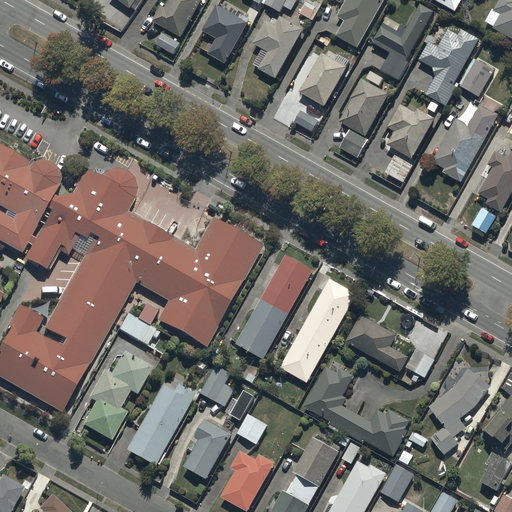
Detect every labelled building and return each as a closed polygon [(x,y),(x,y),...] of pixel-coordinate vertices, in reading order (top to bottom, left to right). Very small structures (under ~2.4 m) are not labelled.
[(132,13),(140,0),(108,0),(105,5),(123,17),(128,10),(132,13)] [(182,41),(203,3),(198,0),(172,0),(166,13),(162,11),(154,26),(182,41)] [(246,0),(261,8),(265,0),(246,0)] [(269,0),(265,7),(281,16),(285,9),(292,13),(299,0),(269,0)] [(337,39),(358,51),(387,0),(345,0),(345,1),(348,3),(338,20),(346,25),(337,39)] [(430,0),(457,15),(465,0),(430,0)] [(511,0),(502,0),(495,13),(494,12),(486,25),(495,30),(494,32),(511,42),(511,0)] [(307,6),(300,18),(314,25),(323,7),(316,4),(314,9),(307,6)] [(209,58),(226,68),(252,24),(242,18),(240,22),(218,8),(202,34),(211,39),(204,51),(211,55),(209,58)] [(373,47),(391,56),(381,74),(401,85),(411,66),(407,64),(434,15),(421,8),(407,33),(401,30),(399,35),(383,27),(373,47)] [(260,73),(276,82),(305,34),(282,20),(276,31),(267,25),(254,47),(262,52),(254,67),(261,71),(260,73)] [(429,47),(420,64),(434,71),(436,80),(426,99),(433,103),(428,111),(436,115),(441,106),(448,110),(460,87),(458,86),(480,42),(462,33),(459,38),(448,32),(444,42),(437,38),(436,41),(430,38),(426,46),(429,47)] [(180,47),(163,37),(157,48),(174,57),(180,47)] [(323,57),(301,96),(326,111),(349,72),(347,70),(350,65),(339,58),(335,64),(323,57)] [(477,63),(462,90),(480,100),(496,73),(477,63)] [(351,132),(368,141),(390,98),(362,84),(340,127),(351,132)] [(511,104),(495,133),(511,142),(511,104)] [(396,136),(389,149),(413,163),(436,123),(419,112),(416,116),(402,108),(389,132),(396,136)] [(445,176),(462,186),(500,119),(481,109),(469,130),(457,123),(433,165),(447,173),(445,176)] [(303,115),(296,126),(314,137),(321,126),(303,115)] [(368,141),(351,132),(341,152),(359,161),(370,142),(368,141)] [(0,241),(21,253),(27,243),(30,245),(24,258),(46,270),(47,269),(49,270),(59,251),(67,256),(71,248),(83,256),(43,328),(64,340),(61,347),(35,332),(42,318),(18,305),(7,326),(10,328),(0,347),(0,377),(61,413),(134,283),(166,301),(157,320),(205,347),(262,246),(212,217),(194,249),(127,211),(133,199),(136,189),(134,178),(126,170),(116,168),(106,171),(94,169),(90,171),(83,167),(72,186),(75,188),(71,194),(57,198),(54,195),(59,185),(60,178),(58,168),(50,163),(42,160),(33,162),(29,167),(27,166),(29,162),(0,145),(0,241)] [(488,208),(502,216),(511,198),(511,158),(509,164),(493,154),(480,176),(489,181),(479,197),(490,204),(488,208)] [(413,169),(395,159),(385,177),(403,187),(413,169)] [(287,260),(237,348),(265,363),(314,275),(287,260)] [(358,298),(331,284),(281,372),(308,387),(358,298)] [(128,317),(119,332),(147,349),(153,339),(158,341),(161,336),(150,329),(159,315),(147,308),(138,323),(128,317)] [(392,351),(398,339),(361,319),(347,347),(402,376),(410,361),(392,351)] [(417,353),(407,371),(426,382),(436,364),(417,353)] [(153,372),(125,356),(113,378),(105,374),(90,403),(96,406),(83,430),(112,445),(128,417),(121,413),(130,396),(138,400),(153,372)] [(216,370),(201,396),(227,410),(236,393),(226,387),(231,379),(216,370)] [(328,370),(305,410),(331,425),(330,427),(363,446),(365,444),(394,460),(409,434),(406,432),(410,424),(390,413),(387,418),(379,413),(372,425),(343,409),(347,402),(344,400),(355,380),(341,372),(339,376),(328,370)] [(492,391),(469,374),(456,391),(431,410),(446,431),(432,441),(445,459),(460,448),(454,440),(467,431),(461,423),(475,413),(492,391)] [(175,394),(164,389),(130,454),(161,470),(198,397),(179,387),(175,394)] [(245,393),(232,416),(242,422),(255,398),(245,393)] [(511,399),(482,436),(507,456),(511,449),(511,399)] [(269,428),(249,417),(238,437),(258,448),(269,428)] [(208,484),(233,439),(231,438),(232,435),(222,429),(220,431),(206,423),(195,443),(197,444),(191,455),(193,456),(184,471),(208,484)] [(414,435),(410,442),(424,450),(428,443),(414,435)] [(288,497),(283,494),(273,511),(308,511),(310,510),(309,509),(319,491),(321,492),(340,457),(313,442),(294,476),(299,479),(288,497)] [(352,446),(343,462),(353,468),(362,451),(352,446)] [(257,463),(242,455),(232,472),(237,475),(222,501),(241,511),(251,511),(276,467),(260,458),(257,463)] [(511,470),(511,466),(494,456),(487,468),(490,470),(481,485),(498,495),(511,470)] [(395,467),(397,468),(382,496),(399,506),(415,478),(414,477),(416,473),(411,470),(408,474),(403,472),(406,467),(398,463),(395,467)] [(367,511),(387,478),(387,477),(372,469),(371,471),(359,464),(334,509),(330,507),(327,511),(367,511)] [(0,511),(14,511),(26,492),(3,479),(0,484),(0,511)] [(453,511),(458,503),(443,495),(434,511),(453,511)] [(511,511),(511,501),(504,497),(496,511),(511,511)] [(66,511),(52,499),(40,511),(66,511)]
